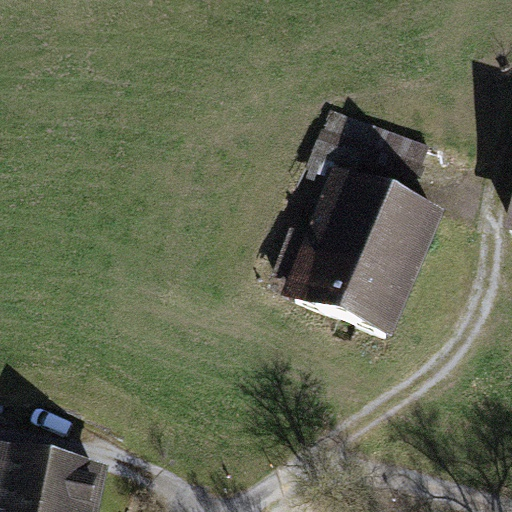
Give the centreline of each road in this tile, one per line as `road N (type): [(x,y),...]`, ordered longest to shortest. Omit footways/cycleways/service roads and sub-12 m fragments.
road 1 (track): [(313,460),(414,384),(468,327),(485,267),(485,181),(511,126)]
road 2 (track): [(313,460),(510,511)]
